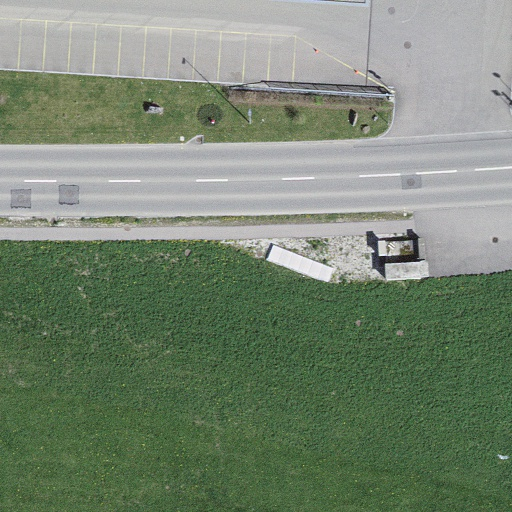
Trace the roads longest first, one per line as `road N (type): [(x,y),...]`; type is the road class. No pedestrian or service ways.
road 1 (secondary): [(0,194),(444,190),(511,182)]
road 2 (unknown): [(203,2),(451,17)]
road 3 (unknown): [(444,190),(451,17)]
